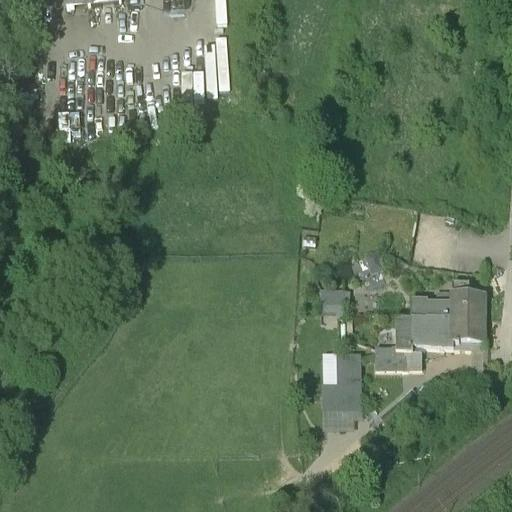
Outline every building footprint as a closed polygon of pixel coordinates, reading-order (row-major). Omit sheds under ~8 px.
[(67,0),(67,14),(121,7),(121,0),(67,0)] [(448,253),(411,248),(409,263),(447,267),(448,253)] [(371,251),(356,257),(364,275),(378,270),(371,251)] [(466,281),(450,282),(451,301),(425,301),(426,300),(413,299),(412,316),(483,316),(483,292),(466,292),(466,281)] [(412,316),(410,316),(410,317),(395,317),(395,345),(386,347),(374,347),(374,369),(421,369),(421,345),(452,345),(452,346),(483,347),(483,316),(412,316)]
